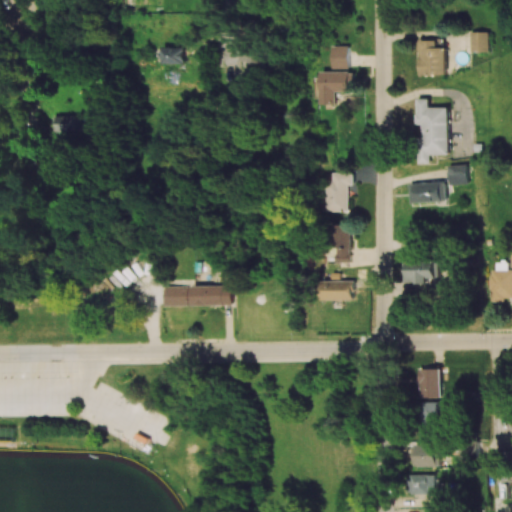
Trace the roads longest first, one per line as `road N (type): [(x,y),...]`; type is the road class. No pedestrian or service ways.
road 1 (residential): [(511,339),(0,353)]
road 2 (residential): [(383,0),(385,345)]
road 3 (residential): [(385,345),(385,511)]
road 4 (residential): [(9,0),(25,83),(24,149)]
